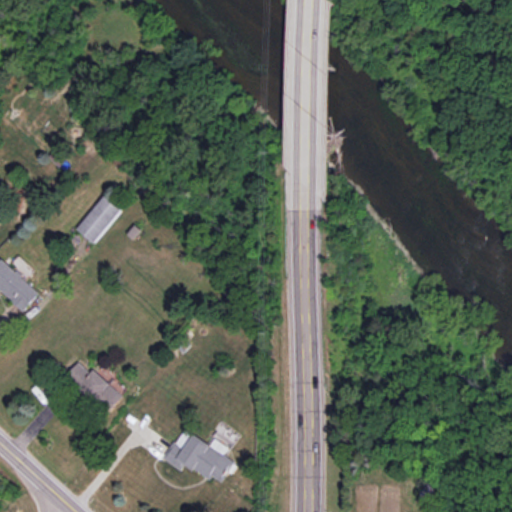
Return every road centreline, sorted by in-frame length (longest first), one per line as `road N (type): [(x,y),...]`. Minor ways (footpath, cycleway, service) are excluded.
road 1 (tertiary): [(306,184),(302,511)]
road 2 (tertiary): [(309,0),(306,184)]
